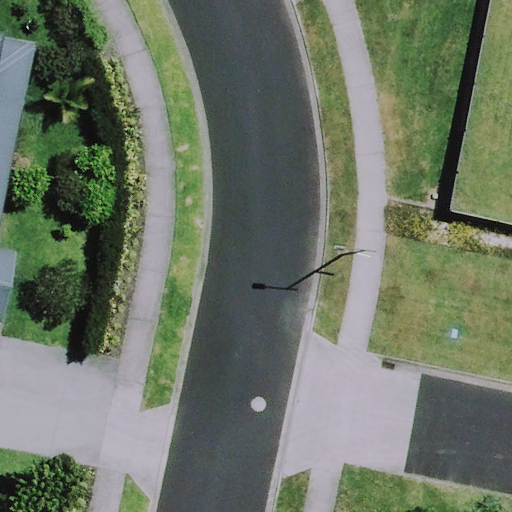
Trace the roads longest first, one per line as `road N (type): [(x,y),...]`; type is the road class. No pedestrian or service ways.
road 1 (residential): [(218,0),(243,60),(256,234),(234,382)]
road 2 (residential): [(234,382),(511,439)]
road 3 (residential): [(234,382),(207,511)]
